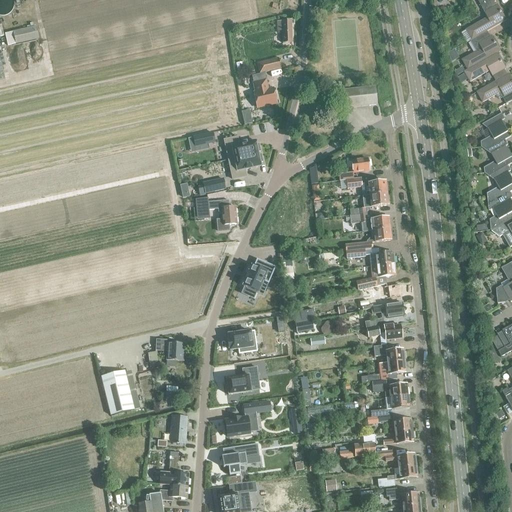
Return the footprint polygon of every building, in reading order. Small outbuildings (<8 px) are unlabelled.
[(0,0),(0,10),(7,12),(9,0),(0,0)] [(472,40),(476,38),(487,31),(487,32),(506,21),(505,18),(506,17),(503,12),(502,13),(497,5),(496,6),(492,0),(477,0),(488,18),(466,30),(472,40)] [(282,31),(282,43),(291,43),(291,24),(293,24),(293,21),(277,21),(277,31),(282,31)] [(37,33),(36,27),(13,32),(15,44),(39,39),(48,37),(47,31),(37,33)] [(468,70),(497,54),(500,52),(499,49),(500,48),(497,43),(496,44),(491,36),(490,37),(487,32),(487,31),(476,38),(482,49),(462,60),(468,70)] [(454,49),(451,52),(447,53),(452,62),(459,58),(454,49)] [(490,71),(496,82),(507,75),(504,70),(506,69),(501,61),(502,60),(500,55),(498,56),(497,54),(468,70),(464,72),(470,82),(490,71)] [(259,74),(281,69),(278,58),(257,63),(259,74)] [(457,76),(464,72),(465,72),(462,67),(454,72),(457,76)] [(507,75),(496,82),(477,92),(483,103),(502,92),(505,97),(503,98),(506,104),(511,100),(511,77),(511,76),(510,77),(509,74),(507,75)] [(255,93),(253,93),(257,108),(276,104),(273,89),(266,90),(265,88),(267,87),(265,81),(253,83),(255,93)] [(345,109),(377,105),(375,87),(343,91),(345,109)] [(245,125),(253,123),(249,110),(242,112),(245,125)] [(481,142),(481,148),(486,151),(505,140),(511,137),(502,121),(504,120),(501,114),(482,125),(488,129),(492,136),(481,142)] [(193,137),(193,138),(195,147),(208,144),(215,143),(213,133),(193,137)] [(224,140),(228,160),(258,153),(257,151),(260,150),(258,144),(256,144),(255,140),(238,144),(237,137),(224,140)] [(508,146),(505,140),(486,151),(491,154),(495,162),(484,168),(485,174),(489,177),(507,166),(508,166),(511,163),(511,157),(506,147),(508,146)] [(76,161),(81,186),(161,172),(157,147),(76,161)] [(258,153),(228,160),(233,179),(245,176),(244,169),(260,166),(260,162),(262,161),(261,155),(258,155),(258,153)] [(352,169),(338,171),(339,181),(346,181),(351,180),(351,174),(369,171),(368,167),(370,167),(369,161),(367,161),(367,159),(351,161),(352,169)] [(492,203),(510,193),(511,191),(511,178),(509,173),(511,171),(508,166),(507,166),(489,177),(494,181),(498,188),(487,194),(488,199),(492,203)] [(84,192),(88,218),(168,204),(164,178),(84,192)] [(346,181),(347,189),(361,187),(361,190),(362,197),(369,196),(387,194),(386,188),(385,187),(384,182),(361,185),(360,179),(351,180),(346,181)] [(203,184),(205,195),(225,190),(223,180),(203,184)] [(188,183),(180,185),(183,198),(191,197),(188,183)] [(511,198),(511,196),(510,193),(492,203),(488,199),(489,211),(493,209),(497,216),(490,220),(491,231),(511,218),(511,201),(511,199),(511,198)] [(369,214),(369,208),(387,206),(386,201),(388,200),(387,194),(369,196),(362,197),(363,208),(349,209),(350,215),(349,215),(350,217),(369,214)] [(209,219),(207,203),(207,199),(195,200),(195,202),(185,202),(187,221),(197,220),(209,219)] [(236,225),(235,208),(229,208),(228,201),(211,202),(212,210),(221,209),(222,226),(236,225)] [(369,214),(350,217),(350,225),(363,223),(364,232),(371,232),(389,230),(389,229),(391,229),(390,223),(389,223),(388,218),(379,219),(370,220),(369,214)] [(511,246),(511,218),(491,231),(499,237),(503,235),(510,247),(511,246)] [(198,233),(210,232),(209,219),(197,220),(198,233)] [(391,236),(391,230),(389,231),(389,230),(371,232),(372,238),(369,239),(366,242),(366,244),(353,245),(354,251),(354,252),(371,250),(371,243),(391,241),(390,236),(391,236)] [(372,255),(371,250),(354,252),(354,251),(346,252),(347,259),(367,257),(366,256),(369,256),(372,255)] [(392,257),(392,253),(372,255),(369,256),(370,267),(394,264),(394,257),(392,257)] [(244,288),(242,294),(253,299),(255,293),(257,294),(262,282),(268,284),(275,268),(256,260),(253,267),(251,267),(249,273),(247,273),(244,280),(245,280),(242,287),(244,288)] [(385,277),(394,276),(394,272),(395,272),(394,264),(370,267),(370,268),(371,275),(372,279),(356,282),(357,291),(374,287),(376,287),(386,285),(385,277)] [(511,267),(510,264),(501,269),(508,280),(501,284),(502,286),(496,289),(498,304),(504,303),(510,300),(511,302),(511,301),(511,267)] [(386,285),(376,287),(374,287),(375,296),(379,296),(379,297),(383,296),(384,298),(385,298),(386,299),(401,297),(401,295),(401,293),(401,291),(400,290),(399,286),(386,287),(386,285)] [(362,311),(373,309),(372,308),(379,306),(378,300),(377,300),(376,300),(371,301),(361,303),(362,311)] [(392,305),(379,306),(380,314),(385,313),(386,319),(403,317),(403,315),(404,313),(403,310),(402,310),(401,304),(392,305)] [(312,320),(295,324),(297,333),(314,330),(312,320)] [(365,323),(366,330),(384,326),(383,320),(381,320),(365,323)] [(332,323),(331,322),(330,321),(325,323),(320,330),(322,333),(323,335),(330,334),(332,332),(334,330),(334,328),(336,327),(337,324),(335,322),(332,323)] [(499,337),(505,348),(498,352),(501,357),(511,351),(511,325),(502,331),(504,334),(499,337)] [(392,326),(384,327),(384,326),(366,330),(366,331),(368,338),(379,336),(379,334),(384,333),(385,341),(401,339),(401,337),(402,336),(402,333),(400,332),(400,326),(392,327),(392,326)] [(228,349),(230,349),(230,351),(238,350),(238,355),(257,352),(254,332),(242,333),(241,333),(237,334),(237,333),(236,333),(236,334),(228,335),(228,342),(227,342),(228,349)] [(323,345),(322,338),(310,340),(311,347),(323,345)] [(166,361),(183,362),(184,345),(171,344),(171,341),(156,340),(155,351),(167,351),(166,361)] [(386,356),(386,363),(405,361),(404,354),(403,354),(402,350),(386,352),(385,346),(373,347),(374,357),(386,356)] [(150,368),(158,366),(156,353),(147,354),(150,368)] [(404,369),(406,369),(405,361),(386,363),(381,364),(383,374),(367,376),(368,383),(374,383),(383,381),(383,376),(405,373),(404,369)] [(227,386),(225,386),(226,394),(228,393),(228,395),(251,392),(250,391),(259,390),(256,368),(243,370),(244,377),(226,380),(227,386)] [(511,368),(507,371),(511,379),(511,389),(510,391),(508,388),(502,392),(511,408),(511,407),(511,368)] [(101,377),(110,416),(134,410),(124,372),(101,377)] [(383,381),(374,383),(375,392),(385,391),(385,399),(408,396),(408,389),(406,389),(406,385),(394,386),(394,380),(383,381)] [(176,404),(177,388),(166,387),(165,403),(176,404)] [(408,408),(408,404),(409,404),(408,396),(385,399),(387,411),(391,410),(408,408)] [(244,416),(245,416),(246,418),(240,419),(240,418),(231,420),(231,421),(225,421),(227,437),(249,434),(249,433),(253,433),(251,420),(256,419),(256,414),(270,412),(269,402),(243,406),(244,416)] [(290,408),(283,408),(284,431),(291,431),(290,408)] [(392,416),(391,410),(387,411),(370,412),(370,418),(377,418),(392,416)] [(388,427),(393,426),(394,433),(412,431),(412,424),(410,424),(410,420),(393,421),(392,416),(377,418),(377,424),(387,423),(388,427)] [(184,444),(186,418),(172,417),(171,443),(176,444),(178,444),(184,444)] [(412,431),(394,433),(395,440),(383,441),(383,446),(412,443),(412,439),(413,439),(412,431)] [(398,468),(416,467),(415,459),(414,459),(414,455),(398,457),(392,457),(391,451),(374,453),(373,444),(354,446),(354,453),(355,458),(375,456),(375,459),(385,459),(385,462),(397,461),(398,468)] [(223,456),(221,457),(223,468),(228,468),(229,476),(240,474),(239,466),(247,465),(246,459),(259,457),(257,445),(222,450),(223,456)] [(170,480),(170,486),(187,488),(188,475),(160,473),(161,466),(148,465),(148,473),(160,474),(160,479),(170,480)] [(327,474),(339,473),(339,466),(326,467),(327,474)] [(416,474),(417,474),(416,467),(398,468),(399,476),(387,477),(387,479),(377,480),(378,488),(394,487),(394,481),(399,480),(416,478),(416,474)] [(335,479),(325,481),(327,492),(337,490),(335,479)] [(218,497),(220,511),(250,511),(247,483),(229,486),(230,496),(218,497)] [(160,491),(159,494),(149,496),(150,503),(149,503),(143,503),(138,504),(139,510),(138,511),(162,511),(162,509),(161,501),(171,502),(171,498),(179,498),(187,499),(187,488),(170,486),(170,487),(169,492),(160,491)] [(398,502),(401,501),(402,507),(420,505),(419,498),(418,498),(418,494),(398,496),(397,489),(385,490),(386,498),(388,497),(389,501),(398,500),(398,502)]
